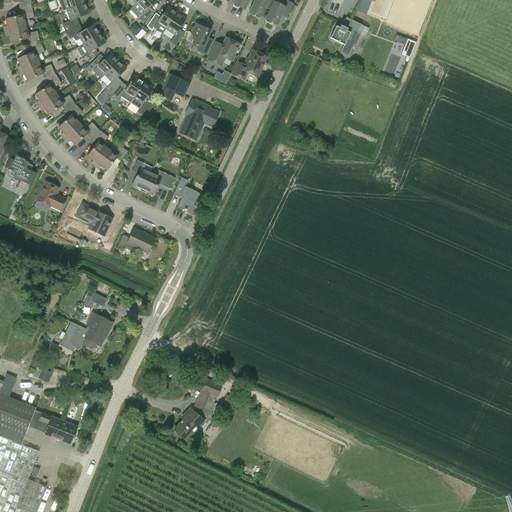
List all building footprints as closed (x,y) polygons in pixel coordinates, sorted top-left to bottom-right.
[(2,0),(3,4),(18,3),(19,9),(31,7),(30,0),(2,0)] [(66,11),(85,4),(83,0),(62,0),(66,11)] [(152,14),(147,9),(157,0),(140,0),(136,5),(136,4),(130,10),(142,23),(152,14)] [(247,0),(234,0),(232,4),(243,9),(247,0)] [(266,5),(271,7),(274,2),(274,0),(254,0),(249,12),(260,17),(266,5)] [(293,4),(285,0),(274,0),(274,2),(271,7),(265,20),(276,25),(282,13),(288,15),(293,4)] [(61,32),(64,31),(65,32),(77,26),(74,19),(88,14),(85,4),(66,11),(70,21),(62,24),(63,27),(60,28),(61,32)] [(5,32),(25,27),(24,20),(34,18),(31,7),(19,9),(20,16),(5,19),(7,26),(4,27),(5,32)] [(165,29),(177,13),(167,7),(159,19),(154,16),(146,27),(151,30),(156,23),(165,29)] [(182,35),(177,32),(186,19),(177,13),(165,29),(175,36),(170,43),(175,46),(182,35)] [(340,28),(336,26),(330,38),(342,44),(338,53),(348,58),(354,45),(356,46),(361,35),(358,34),(362,26),(346,18),(342,26),(341,26),(340,28)] [(79,39),(83,44),(100,33),(94,24),(81,32),(77,26),(65,32),(69,39),(73,37),(74,41),(76,41),(79,39)] [(206,55),(211,44),(206,41),(210,31),(196,24),(191,34),(195,36),(192,43),(198,46),(196,50),(206,55)] [(25,27),(5,32),(6,37),(9,36),(11,43),(26,40),(28,46),(40,42),(37,32),(27,34),(25,27)] [(75,49),(82,58),(85,63),(96,56),(93,51),(106,43),(100,33),(83,44),(75,49)] [(233,57),(239,44),(226,38),(222,46),(215,43),(208,60),(220,66),(226,54),(233,57)] [(416,43),(407,39),(401,55),(410,59),(416,43)] [(19,72),(38,63),(35,56),(44,52),(40,42),(28,46),(31,53),(16,59),(20,66),(17,67),(19,72)] [(257,77),(266,58),(252,51),(244,67),(238,64),(233,75),(244,80),(247,72),(257,77)] [(90,74),(96,67),(104,75),(118,61),(110,53),(99,64),(95,60),(86,69),(90,74)] [(56,64),(60,71),(66,67),(63,61),(56,64)] [(112,83),(106,89),(96,100),(102,106),(109,98),(120,85),(115,80),(126,69),(118,61),(104,75),(112,83)] [(38,63),(19,72),(21,76),(24,75),(27,82),(41,75),(44,81),(55,75),(50,65),(41,69),(38,63)] [(76,65),(70,68),(73,74),(80,70),(76,65)] [(67,67),(61,71),(65,77),(71,73),(67,67)] [(213,79),(226,85),(231,74),(224,71),(222,75),(217,72),(213,79)] [(183,98),(190,84),(169,74),(159,95),(171,101),(174,94),(183,98)] [(39,107),(56,95),(52,89),(61,84),(55,75),(44,81),(48,86),(35,95),(39,101),(36,102),(39,107)] [(118,100),(123,93),(132,99),(143,82),(134,76),(126,89),(120,85),(109,98),(112,100),(114,97),(118,100)] [(227,86),(232,88),(235,82),(230,80),(227,86)] [(149,105),(144,101),(153,89),(143,82),(132,99),(142,105),(137,112),(142,116),(149,105)] [(56,95),(39,107),(42,111),(44,109),(48,115),(61,107),(65,112),(75,104),(69,95),(60,101),(56,95)] [(204,125),(212,129),(220,113),(210,108),(210,107),(195,99),(194,101),(191,99),(183,115),(185,116),(177,133),(196,142),(204,125)] [(64,139),(79,124),(75,119),(82,112),(75,104),(65,112),(69,117),(58,128),(63,133),(61,135),(64,139)] [(79,124),(64,139),(68,142),(70,140),(75,146),(86,135),(91,140),(99,131),(92,123),(84,130),(79,124)] [(95,166),(107,149),(102,145),(108,137),(99,131),(91,140),(96,144),(87,157),(92,161),(91,163),(95,166)] [(120,162),(121,161),(125,156),(128,152),(119,146),(113,154),(107,149),(95,166),(99,169),(101,167),(106,171),(116,159),(120,162)] [(13,178),(20,182),(17,188),(27,192),(36,174),(30,171),(31,169),(27,167),(29,164),(26,162),(28,159),(23,157),(17,154),(14,161),(10,159),(5,168),(9,170),(8,171),(10,173),(10,172),(15,174),(13,178)] [(125,156),(121,161),(125,165),(129,160),(125,156)] [(132,172),(137,174),(132,186),(142,191),(151,172),(141,168),(143,164),(137,161),(132,172)] [(158,171),(156,175),(151,172),(142,191),(152,196),(158,184),(170,189),(175,179),(158,171)] [(174,192),(180,195),(179,196),(182,197),(177,208),(184,211),(184,210),(191,213),(196,203),(195,203),(199,194),(185,187),(187,181),(181,178),(174,192)] [(60,211),(66,200),(56,195),(58,189),(45,182),(36,201),(50,207),(50,206),(60,211)] [(104,236),(112,219),(97,212),(97,211),(82,204),(76,217),(90,224),(88,229),(104,236)] [(134,229),(129,239),(123,236),(116,249),(123,252),(125,249),(132,253),(134,248),(148,254),(155,239),(134,229)] [(107,300),(93,293),(91,297),(88,295),(83,305),(91,308),(93,303),(103,308),(107,300)] [(86,330),(88,332),(85,339),(100,346),(105,335),(107,336),(113,324),(92,314),(86,326),(87,327),(86,330)] [(86,330),(70,323),(59,345),(71,351),(74,346),(80,349),(85,339),(88,332),(86,330)] [(49,349),(55,352),(57,349),(58,346),(52,343),(49,349)] [(48,379),(49,371),(35,370),(34,378),(48,379)] [(36,408),(9,397),(15,378),(6,375),(3,382),(0,380),(0,511),(15,511),(17,508),(27,511),(36,511),(46,487),(28,480),(31,473),(31,472),(39,452),(22,445),(28,428),(44,434),(44,435),(70,445),(77,427),(51,417),(35,411),(36,408)] [(192,410),(206,423),(210,419),(213,411),(216,405),(213,404),(216,398),(217,398),(222,386),(196,376),(191,388),(200,391),(192,410)] [(230,405),(233,398),(227,395),(223,402),(230,405)] [(193,433),(199,426),(201,427),(206,423),(192,410),(190,409),(181,418),(183,420),(173,430),(187,443),(195,435),(193,433)] [(39,469),(33,466),(31,472),(31,473),(37,475),(39,469)]
